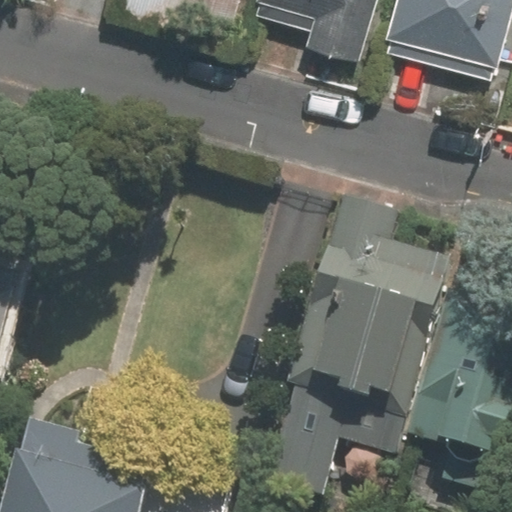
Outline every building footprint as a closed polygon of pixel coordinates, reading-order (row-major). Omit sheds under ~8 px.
[(197,3),(248,17),(253,0),(128,0),(123,19),(188,37),(197,3)] [(382,0),(258,0),(262,2),(258,15),(312,30),(307,49),(364,65),(382,0)] [(511,0),(396,0),(387,40),(495,67),(511,0)] [(409,459),(464,260),(396,241),(400,225),(403,217),(351,202),(349,211),(272,488),(336,505),(353,444),(409,459)] [(0,421),(33,280),(0,271),(0,421)] [(511,284),(468,273),(422,439),(511,463),(511,284)] [(43,426),(18,511),(199,511),(200,507),(162,496),(171,461),(43,426)]
